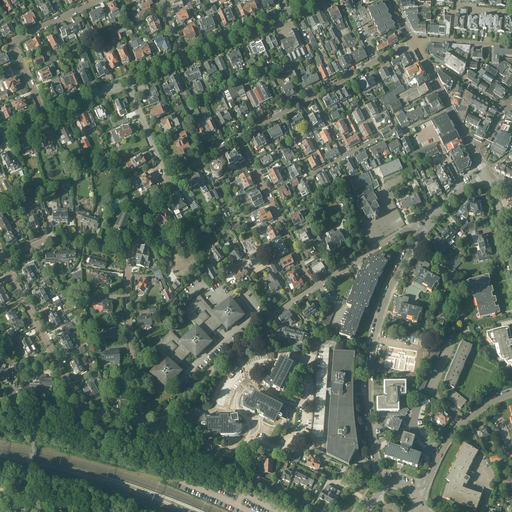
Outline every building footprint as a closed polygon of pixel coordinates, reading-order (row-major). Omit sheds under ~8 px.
[(7,0),(3,2),(2,4),(3,6),(5,6),(8,12),(14,9),(12,6),(11,6),(8,0),(7,0)] [(10,0),(13,5),(12,5),(15,10),(17,9),(16,7),(19,5),(18,2),(20,1),(18,0),(10,0)] [(140,6),(141,6),(143,11),(149,9),(148,6),(151,4),(150,2),(151,1),(150,0),(143,0),(140,2),(140,3),(139,3),(139,4),(140,5),(140,6)] [(181,0),(177,0),(170,3),(171,3),(172,7),(174,6),(175,8),(173,9),(174,12),(181,9),(180,8),(184,7),(181,0)] [(247,5),(251,14),(251,15),(252,16),(255,14),(255,12),(257,11),(254,2),(253,2),(253,0),(249,2),(250,4),(247,5)] [(274,6),(276,5),(274,0),(272,1),(271,0),(262,0),(261,1),(265,10),(268,9),(271,8),(274,6)] [(246,1),(236,5),(238,9),(239,9),(243,19),(244,19),(247,18),(247,17),(247,16),(251,14),(247,5),(246,1)] [(355,17),(358,16),(352,1),(346,4),(348,8),(346,9),(347,13),(349,12),(349,13),(352,11),(355,17)] [(41,5),(41,6),(39,7),(40,9),(40,10),(44,17),(45,19),(48,17),(47,16),(53,13),(55,12),(53,8),(51,9),(47,2),(44,3),(41,5)] [(113,17),(119,14),(118,11),(114,2),(112,4),(111,3),(109,4),(108,5),(112,13),(113,17)] [(383,3),(382,2),(376,4),(372,6),(373,7),(372,7),(372,8),(368,10),(380,38),(396,31),(394,27),(395,27),(394,23),(393,24),(391,21),(392,20),(391,16),(389,17),(388,14),(389,13),(388,9),(386,10),(383,3)] [(340,22),(340,24),(343,23),(342,21),(343,21),(336,8),(335,6),(332,7),(333,9),(332,10),(336,20),(338,19),(340,22)] [(188,9),(189,9),(188,7),(180,10),(182,14),(180,15),(179,13),(177,14),(177,16),(178,19),(177,19),(178,23),(180,22),(180,23),(181,23),(182,24),(184,23),(184,22),(185,22),(184,21),(189,19),(186,12),(187,11),(187,10),(188,10),(188,9)] [(364,7),(362,8),(358,10),(365,24),(371,22),(364,7)] [(336,20),(332,10),(331,8),(328,10),(328,11),(334,22),(337,21),(336,20)] [(417,9),(405,11),(406,16),(407,16),(408,18),(417,17),(423,16),(429,15),(430,15),(431,15),(431,8),(418,9),(417,9)] [(100,9),(95,12),(98,19),(104,16),(100,9)] [(225,27),(230,24),(226,15),(223,9),(218,11),(220,14),(223,23),(221,23),(223,27),(224,26),(225,27)] [(511,18),(466,14),(466,10),(461,9),(460,14),(456,13),(454,31),(511,36),(511,18)] [(226,15),(230,24),(230,25),(234,23),(233,21),(236,20),(232,12),(231,10),(228,11),(229,13),(226,15)] [(23,19),(25,22),(22,23),(24,27),(27,26),(35,22),(33,18),(34,17),(33,14),(31,15),(30,12),(23,16),(24,19),(23,19)] [(92,22),(95,20),(97,23),(99,22),(98,19),(95,12),(89,15),(92,22)] [(324,13),(320,15),(325,27),(324,27),(325,29),(326,28),(326,27),(329,26),(327,23),(328,23),(324,13)] [(204,18),(206,21),(210,32),(215,29),(215,27),(216,26),(216,25),(216,24),(215,24),(214,24),(214,22),(213,23),(212,20),(214,19),(213,15),(208,17),(204,18)] [(325,27),(320,15),(316,17),(320,26),(321,26),(322,26),(324,29),(325,29),(324,27),(325,27)] [(155,17),(146,21),(149,27),(158,24),(157,22),(158,20),(157,17),(156,17),(155,18),(155,17)] [(317,30),(312,19),(311,17),(308,19),(309,21),(307,21),(309,26),(311,26),(312,27),(311,28),(312,30),(311,31),(312,32),(313,32),(314,35),(316,34),(315,31),(317,30)] [(320,26),(316,17),(312,19),(317,30),(319,29),(318,27),(320,26)] [(204,34),(210,32),(206,21),(204,18),(197,22),(198,25),(200,25),(201,27),(201,28),(201,29),(200,30),(201,32),(202,32),(203,32),(204,34)] [(74,25),(71,26),(74,34),(81,30),(80,29),(84,27),(80,19),(73,22),(74,25)] [(427,34),(439,35),(440,27),(436,27),(436,25),(433,25),(433,24),(431,24),(432,21),(431,21),(429,21),(429,24),(427,34)] [(309,28),(306,22),(301,24),(303,28),(302,29),(303,31),(304,31),(306,30),(307,33),(309,32),(310,34),(309,34),(311,39),(314,38),(309,28)] [(415,33),(422,34),(422,23),(423,23),(423,22),(421,22),(421,23),(420,23),(419,23),(419,24),(419,27),(412,27),(412,26),(411,27),(414,32),(415,33)] [(4,37),(15,31),(14,27),(12,28),(9,23),(1,26),(4,32),(2,33),(4,37)] [(193,29),(196,28),(194,23),(186,26),(188,29),(186,29),(187,32),(185,34),(188,40),(196,37),(193,29)] [(345,28),(343,23),(340,24),(336,26),(338,30),(339,30),(340,31),(345,28)] [(143,30),(145,34),(151,31),(152,34),(160,31),(160,30),(162,30),(162,29),(161,26),(159,26),(158,24),(149,27),(143,30)] [(67,37),(74,34),(71,26),(67,28),(66,26),(58,29),(62,37),(66,35),(67,37)] [(282,41),(280,37),(277,38),(279,44),(280,44),(285,56),(288,63),(307,55),(297,31),(295,32),(294,29),(289,31),(291,34),(289,35),(290,38),(282,41)] [(333,38),(330,40),(328,42),(328,43),(334,40),(335,40),(339,38),(334,29),(329,31),(333,38)] [(385,37),(382,39),(384,44),(387,42),(401,34),(399,30),(392,34),(393,35),(386,39),(385,37)] [(352,40),(349,34),(343,38),(348,49),(349,48),(357,44),(354,39),(352,40)] [(401,34),(387,42),(389,46),(398,41),(398,42),(403,39),(403,37),(401,34)] [(56,47),(61,45),(58,41),(56,42),(54,37),(52,38),(51,36),(47,37),(48,40),(52,49),(53,49),(54,51),(57,50),(56,47)] [(282,57),(285,56),(280,44),(279,44),(277,45),(274,37),(272,38),(271,38),(267,40),(265,41),(267,45),(269,44),(272,50),(277,48),(282,57)] [(38,38),(32,41),(36,49),(43,46),(42,43),(40,40),(39,40),(38,38)] [(167,53),(171,52),(170,49),(166,40),(162,41),(161,39),(154,42),(157,49),(158,49),(160,53),(164,51),(164,52),(166,51),(167,53)] [(387,42),(384,44),(382,39),(377,41),(380,46),(377,48),(380,53),(383,51),(383,50),(385,48),(389,46),(387,42)] [(136,42),(138,46),(139,49),(144,60),(146,59),(147,59),(150,58),(150,57),(149,56),(150,55),(146,46),(145,43),(141,44),(139,40),(136,42),(136,41),(136,42)] [(32,42),(25,45),(25,46),(25,47),(26,49),(27,49),(28,52),(31,50),(33,53),(37,51),(36,49),(32,41),(32,42)] [(259,53),(258,54),(259,56),(267,52),(262,41),(259,42),(255,43),(259,53)] [(144,60),(139,49),(138,46),(136,42),(130,44),(133,52),(132,52),(137,63),(137,62),(138,63),(141,61),(144,60)] [(316,42),(306,46),(308,52),(318,48),(316,42)] [(329,44),(334,53),(339,51),(334,42),(329,44)] [(259,53),(255,43),(250,46),(248,48),(250,54),(249,54),(251,58),(247,60),(250,65),(255,63),(254,58),(256,58),(255,55),(258,54),(259,53)] [(433,56),(444,63),(449,44),(443,44),(435,44),(431,45),(429,46),(428,50),(431,55),(433,55),(433,56)] [(444,63),(462,76),(464,72),(465,68),(466,68),(467,63),(466,63),(469,54),(469,50),(470,46),(449,44),(444,63)] [(129,60),(130,59),(129,56),(127,56),(125,51),(127,50),(125,46),(124,47),(123,47),(120,48),(120,47),(116,49),(117,51),(122,64),(126,63),(128,63),(129,62),(130,61),(129,60)] [(497,70),(500,65),(499,64),(499,58),(503,58),(503,56),(511,56),(511,49),(500,49),(500,48),(492,48),(492,63),(491,63),(490,63),(489,65),(497,70)] [(98,52),(101,60),(102,59),(103,61),(104,64),(106,63),(104,58),(101,51),(100,49),(97,50),(98,52)] [(357,52),(361,61),(367,58),(362,49),(357,52)] [(114,67),(118,66),(117,64),(118,63),(113,52),(109,54),(109,53),(106,54),(104,50),(101,51),(103,56),(104,55),(106,59),(107,58),(110,65),(108,65),(110,69),(111,68),(111,69),(112,69),(114,68),(114,67)] [(238,50),(233,53),(241,71),(243,70),(242,68),(242,67),(242,65),(241,64),(243,63),(242,61),(243,61),(240,54),(242,53),(241,50),(238,51),(238,50)] [(475,64),(477,64),(478,64),(479,59),(484,59),(485,50),(480,50),(478,50),(477,61),(476,61),(475,64)] [(356,64),(361,61),(357,52),(352,55),(356,64)] [(400,58),(402,62),(415,55),(414,52),(412,52),(400,58)] [(233,67),(236,66),(237,69),(236,69),(237,72),(238,72),(241,71),(233,53),(228,55),(226,56),(228,59),(230,58),(233,67)] [(0,66),(10,62),(9,58),(7,59),(5,56),(4,56),(3,55),(0,56),(0,66)] [(35,66),(44,63),(41,55),(36,57),(37,58),(33,60),(34,63),(32,63),(33,67),(35,66)] [(415,55),(402,62),(400,63),(400,64),(402,63),(405,68),(418,61),(415,55)] [(341,58),(341,59),(346,69),(352,66),(348,58),(347,59),(347,57),(344,58),(344,56),(341,58)] [(220,72),(227,70),(222,58),(219,59),(218,57),(215,58),(216,60),(215,61),(220,72)] [(327,78),(329,78),(325,70),(323,64),(322,64),(320,61),(321,61),(319,58),(316,60),(318,64),(317,65),(319,69),(318,69),(323,80),(324,80),(325,81),(327,80),(327,78)] [(393,67),(400,63),(402,62),(400,58),(391,63),(393,67)] [(503,61),(506,63),(511,67),(511,59),(504,58),(503,61)] [(100,78),(108,75),(105,69),(106,68),(104,64),(103,61),(99,63),(100,65),(96,67),(98,74),(96,74),(98,79),(100,78)] [(498,73),(501,75),(505,70),(503,68),(506,63),(503,61),(500,65),(497,70),(496,71),(498,73)] [(211,78),(218,75),(215,68),(213,68),(211,63),(208,64),(207,62),(204,64),(205,65),(209,75),(211,78)] [(340,74),(343,73),(339,64),(336,65),(334,62),(331,64),(336,74),(337,74),(336,74),(339,73),(340,74)] [(86,63),(81,65),(84,71),(80,73),(84,84),(91,82),(89,77),(90,77),(87,70),(89,70),(86,63)] [(407,72),(410,78),(407,80),(408,83),(420,77),(420,76),(425,74),(420,63),(415,66),(415,67),(407,72)] [(511,67),(506,63),(503,68),(505,70),(507,71),(507,72),(511,74),(511,67)] [(328,69),(325,70),(329,78),(335,75),(332,67),(330,68),(329,66),(328,65),(326,66),(327,67),(328,69)] [(468,73),(467,74),(467,73),(466,79),(472,83),(472,84),(477,87),(482,79),(486,73),(488,71),(489,69),(490,67),(486,65),(482,71),(481,71),(479,74),(479,73),(476,77),(469,72),(468,73)] [(197,68),(191,71),(198,85),(200,91),(203,90),(199,79),(202,78),(199,72),(201,71),(199,68),(198,69),(197,68)] [(488,71),(486,73),(489,76),(494,79),(498,73),(496,71),(491,68),(489,71),(488,70),(489,70),(489,69),(488,71)] [(52,78),(50,73),(49,73),(47,69),(38,73),(39,74),(37,75),(36,75),(37,78),(38,78),(40,77),(40,78),(39,79),(40,82),(42,81),(42,82),(50,78),(52,78)] [(391,77),(387,69),(383,71),(382,69),(378,71),(379,72),(379,73),(383,81),(391,77)] [(511,75),(508,73),(507,72),(507,71),(505,70),(501,75),(503,76),(505,78),(511,82),(511,75)] [(198,85),(191,71),(185,73),(186,74),(184,75),(185,78),(187,77),(190,83),(192,82),(195,88),(195,89),(196,92),(197,92),(200,91),(198,85)] [(300,78),(299,76),(296,71),(292,72),(296,80),(298,86),(302,84),(301,80),(300,78)] [(309,71),(306,73),(309,81),(311,85),(311,84),(315,83),(314,83),(319,81),(316,76),(312,78),(311,75),(309,71)] [(66,75),(72,89),(72,90),(73,91),(76,90),(76,89),(75,87),(78,86),(77,83),(77,82),(76,80),(75,80),(72,72),(66,75)] [(309,81),(306,73),(299,76),(300,78),(301,80),(302,80),(303,83),(301,84),(303,88),(305,87),(309,86),(311,85),(309,81)] [(439,73),(438,75),(447,93),(447,92),(448,94),(450,95),(451,93),(454,84),(439,73)] [(171,79),(172,82),(176,91),(178,95),(183,92),(182,92),(181,89),(183,89),(183,88),(183,87),(183,85),(181,86),(179,81),(178,82),(176,77),(174,74),(170,76),(171,79)] [(406,84),(407,87),(410,85),(411,87),(417,84),(417,83),(428,77),(426,74),(425,74),(420,76),(420,77),(408,83),(406,84)] [(70,90),(72,89),(66,75),(60,77),(60,78),(58,79),(60,84),(62,83),(65,90),(66,92),(67,92),(69,91),(70,90)] [(369,78),(365,80),(370,91),(377,88),(377,89),(381,87),(378,82),(374,83),(370,76),(368,77),(369,78)] [(490,85),(492,82),(494,79),(489,76),(486,82),(490,85)] [(2,79),(0,79),(0,82),(2,88),(5,87),(6,90),(8,90),(10,89),(12,93),(13,93),(16,92),(16,91),(16,90),(21,88),(19,84),(20,83),(19,82),(18,82),(17,78),(7,82),(5,77),(2,79)] [(417,83),(417,84),(419,87),(430,81),(428,77),(417,83)] [(510,88),(511,84),(511,82),(505,78),(502,83),(504,85),(510,88)] [(62,96),(63,95),(59,87),(58,85),(60,84),(58,79),(47,84),(49,88),(51,93),(48,94),(50,99),(53,98),(57,97),(57,96),(59,95),(59,96),(60,97),(62,96)] [(494,79),(492,82),(493,82),(490,86),(490,87),(486,93),(493,97),(494,95),(501,99),(503,99),(507,92),(507,91),(502,88),(503,86),(494,79)] [(364,94),(370,91),(365,80),(361,82),(360,81),(358,82),(364,94)] [(483,83),(482,82),(478,88),(485,92),(488,86),(490,87),(490,86),(483,81),(483,83)] [(167,97),(173,95),(172,93),(176,91),(172,82),(162,86),(166,95),(167,97)] [(260,89),(266,102),(268,101),(270,104),(274,102),(272,99),(266,86),(263,87),(260,82),(257,83),(260,89)] [(291,83),(282,87),(283,91),(287,98),(292,95),(292,96),(296,94),(291,83)] [(418,89),(421,96),(434,90),(431,83),(418,89)] [(385,107),(386,106),(398,100),(396,96),(408,89),(407,87),(406,84),(405,85),(404,85),(393,91),(381,98),(385,107)] [(454,84),(451,93),(464,97),(466,92),(454,84)] [(238,85),(234,87),(239,97),(241,96),(241,97),(246,95),(245,94),(246,94),(244,90),(243,90),(241,88),(239,89),(238,85)] [(149,89),(155,104),(160,102),(157,97),(159,97),(156,91),(158,90),(156,86),(154,87),(149,89)] [(223,92),(229,104),(233,102),(233,100),(239,97),(234,87),(228,90),(223,92)] [(344,91),(342,92),(346,99),(346,101),(349,99),(349,98),(351,97),(348,90),(347,90),(347,88),(343,90),(344,91)] [(151,106),(155,104),(149,89),(143,92),(141,93),(143,97),(145,96),(147,102),(149,101),(151,106)] [(253,92),(260,105),(262,104),(263,106),(267,104),(266,102),(260,89),(253,92)] [(411,101),(421,96),(418,89),(408,94),(411,100),(411,101)] [(346,101),(346,99),(342,92),(340,93),(340,91),(336,93),(337,95),(340,102),(341,102),(341,103),(346,101)] [(260,106),(260,105),(253,92),(247,95),(254,108),(256,107),(256,108),(257,108),(260,106)] [(463,123),(467,112),(473,97),(466,92),(464,97),(458,113),(463,123)] [(423,99),(417,102),(419,105),(424,102),(426,105),(427,107),(429,106),(431,105),(440,100),(436,93),(423,100),(423,99)] [(464,97),(451,93),(450,95),(450,96),(452,97),(453,97),(451,100),(452,101),(451,103),(452,104),(453,104),(458,113),(464,97)] [(330,96),(328,97),(330,101),(331,101),(334,106),(339,103),(335,95),(334,95),(334,94),(330,96)] [(391,108),(393,113),(402,109),(402,108),(409,105),(408,102),(411,100),(408,94),(398,100),(386,106),(388,110),(391,108)] [(330,101),(328,97),(327,98),(327,97),(323,99),(324,101),(323,101),(327,109),(328,109),(329,109),(330,108),(334,106),(331,101),(330,101)] [(473,97),(467,112),(468,112),(470,113),(477,99),(473,97)] [(16,110),(26,106),(23,99),(11,104),(13,108),(15,107),(16,110)] [(125,112),(126,112),(125,110),(125,109),(124,106),(126,105),(125,100),(124,100),(124,99),(123,99),(119,100),(119,101),(119,102),(115,103),(120,115),(123,113),(124,115),(126,114),(125,112)] [(477,99),(470,113),(474,115),(476,112),(481,101),(477,99)] [(432,109),(431,109),(432,110),(443,105),(440,100),(431,105),(429,106),(430,105),(432,109)] [(481,101),(476,112),(480,114),(485,103),(481,101)] [(245,107),(244,104),(245,103),(243,102),(240,103),(241,106),(241,107),(240,108),(236,109),(238,113),(235,114),(238,118),(240,117),(240,118),(241,118),(243,117),(244,116),(248,113),(245,107)] [(370,112),(377,108),(376,107),(377,107),(376,105),(375,105),(374,103),(367,106),(370,112)] [(484,116),(486,111),(489,105),(485,103),(480,114),(484,117),(484,116)] [(420,108),(421,110),(425,116),(425,118),(431,115),(429,111),(429,110),(428,109),(427,107),(426,105),(420,108)] [(429,109),(428,109),(429,110),(429,111),(431,115),(444,108),(443,105),(432,110),(431,109),(430,110),(429,109)] [(489,105),(486,111),(494,115),(495,113),(496,114),(498,111),(497,109),(495,108),(494,107),(494,108),(489,105)] [(9,107),(6,108),(4,109),(5,111),(3,112),(3,111),(0,111),(0,117),(4,115),(6,119),(12,117),(10,113),(11,113),(9,107)] [(154,118),(166,114),(164,110),(164,109),(163,107),(161,108),(152,112),(153,114),(151,115),(152,119),(154,118)] [(340,117),(342,115),(340,112),(344,111),(342,107),(335,111),(336,113),(331,115),(334,121),(340,118),(340,117)] [(420,108),(415,110),(419,119),(425,116),(421,110),(420,108)] [(103,119),(107,117),(105,111),(104,112),(102,109),(99,110),(99,109),(98,109),(95,110),(95,111),(98,120),(99,120),(99,123),(104,121),(103,119)] [(226,112),(225,110),(225,109),(220,111),(216,114),(218,116),(218,117),(220,121),(218,122),(220,126),(222,124),(223,125),(227,123),(231,120),(228,114),(228,115),(226,112)] [(352,116),(353,115),(354,117),(352,118),(353,120),(354,119),(354,120),(362,116),(360,110),(353,114),(351,115),(352,116)] [(410,124),(405,116),(404,113),(403,114),(402,110),(395,114),(397,117),(402,128),(410,125),(410,124)] [(415,110),(410,113),(415,122),(419,119),(415,110)] [(494,115),(486,111),(484,116),(492,120),(494,115)] [(94,124),(91,117),(90,114),(89,113),(88,112),(86,113),(85,114),(86,116),(84,116),(83,115),(81,116),(80,117),(80,118),(81,120),(79,121),(79,122),(80,125),(81,125),(83,125),(84,128),(87,127),(89,130),(96,127),(95,124),(94,124)] [(381,117),(387,115),(385,112),(380,115),(374,119),(377,123),(383,120),(381,117)] [(410,113),(405,116),(410,124),(415,122),(410,113)] [(446,113),(431,121),(436,131),(438,130),(452,123),(446,113)] [(322,123),(324,122),(320,114),(313,117),(312,114),(308,116),(310,119),(311,123),(309,124),(313,132),(317,130),(315,126),(320,124),(321,125),(319,126),(321,129),(326,127),(324,123),(323,124),(322,123)] [(472,126),(475,118),(469,115),(466,123),(467,123),(466,124),(466,125),(469,126),(470,126),(470,125),(472,126)] [(301,116),(299,117),(293,121),(291,122),(292,124),(291,125),(293,129),(301,126),(301,127),(305,125),(305,124),(305,123),(301,116)] [(355,120),(356,120),(358,124),(365,120),(362,116),(354,120),(355,120)] [(176,121),(175,117),(171,118),(161,122),(160,123),(161,126),(162,126),(163,126),(165,131),(166,131),(169,130),(170,131),(174,129),(180,127),(180,126),(183,125),(180,119),(178,120),(177,120),(176,121)] [(479,128),(480,124),(481,124),(480,123),(481,121),(475,118),(472,126),(477,129),(478,127),(479,128)] [(481,124),(480,124),(485,127),(485,126),(489,128),(492,122),(492,121),(487,118),(486,120),(483,118),(481,124)] [(209,129),(210,133),(212,132),(212,133),(212,132),(213,134),(217,132),(216,131),(211,119),(204,123),(206,127),(205,127),(206,129),(209,129)] [(339,130),(345,127),(342,120),(338,123),(338,124),(336,125),(339,130)] [(206,127),(204,123),(200,125),(201,126),(196,128),(201,138),(201,137),(202,139),(205,137),(205,136),(205,135),(210,133),(209,129),(206,129),(205,127),(206,127)] [(452,123),(438,130),(441,135),(439,136),(444,146),(459,139),(454,128),(452,123)] [(503,127),(500,132),(502,133),(506,135),(507,133),(508,133),(511,125),(504,123),(503,127)] [(363,133),(369,130),(366,124),(364,126),(363,125),(359,127),(363,133)] [(485,127),(480,124),(479,128),(475,136),(475,137),(474,139),(481,143),(483,140),(483,141),(486,135),(487,132),(488,130),(489,128),(485,126),(485,127)] [(395,129),(398,137),(403,135),(401,131),(400,131),(399,129),(398,129),(397,127),(397,128),(396,125),(393,126),(395,129),(394,129),(395,129)] [(65,144),(71,141),(70,138),(70,136),(69,137),(67,131),(68,130),(67,126),(58,130),(60,134),(62,133),(63,136),(58,138),(60,142),(63,140),(65,144)] [(112,132),(110,132),(115,144),(117,143),(120,141),(120,139),(131,135),(131,134),(134,133),(132,129),(130,130),(129,130),(128,127),(127,127),(125,128),(124,126),(119,128),(120,130),(115,132),(115,130),(112,132)] [(272,129),(277,138),(283,135),(278,126),(276,127),(272,129)] [(381,132),(383,136),(393,130),(395,129),(394,129),(393,126),(389,129),(389,128),(386,129),(386,128),(384,129),(384,130),(381,132)] [(349,133),(345,127),(339,130),(341,136),(344,135),(345,136),(346,135),(349,133)] [(277,138),(272,129),(269,131),(267,132),(272,141),(277,138)] [(398,137),(395,129),(393,130),(383,136),(385,139),(395,134),(396,135),(393,136),(394,139),(398,137)] [(372,135),(369,130),(363,133),(364,137),(361,139),(363,142),(370,138),(369,137),(372,135)] [(318,134),(317,135),(319,140),(322,138),(326,137),(327,139),(330,137),(327,131),(326,131),(324,132),(324,131),(319,134),(318,134)] [(186,136),(189,135),(188,132),(179,135),(181,139),(173,142),(179,156),(184,154),(183,152),(184,151),(189,149),(187,142),(188,141),(186,136)] [(500,132),(490,150),(500,155),(501,154),(504,155),(507,153),(509,150),(511,151),(511,150),(511,138),(506,135),(502,133),(500,132)] [(49,137),(48,134),(40,138),(35,140),(37,144),(41,143),(43,148),(44,147),(46,151),(50,150),(51,151),(55,150),(54,148),(52,143),(53,143),(50,136),(49,137)] [(257,136),(258,137),(258,138),(258,137),(263,148),(269,145),(264,135),(262,136),(262,135),(261,135),(261,134),(260,134),(258,135),(257,136)] [(358,135),(352,139),(355,146),(360,143),(359,140),(360,139),(360,138),(359,138),(358,135)] [(263,148),(258,137),(258,138),(256,138),(252,140),(251,141),(251,142),(251,144),(252,144),(254,144),(256,149),(257,151),(261,149),(263,148)] [(332,141),(330,137),(327,139),(326,137),(322,138),(323,139),(323,141),(322,141),(324,145),(326,144),(327,144),(327,143),(329,142),(330,143),(331,142),(331,141),(332,141)] [(355,146),(352,139),(348,141),(346,137),(343,138),(347,147),(348,146),(349,148),(355,146)] [(36,155),(34,149),(32,150),(27,138),(14,144),(16,148),(17,147),(18,149),(20,148),(23,156),(32,153),(32,155),(31,155),(32,156),(34,155),(35,156),(36,156),(36,155)] [(90,148),(87,139),(80,142),(84,150),(90,148)] [(304,147),(305,149),(315,144),(312,139),(310,140),(302,144),(304,147)] [(463,146),(460,139),(445,147),(448,153),(454,150),(458,148),(463,146)] [(398,149),(397,150),(398,152),(400,151),(399,149),(401,147),(397,140),(391,143),(393,147),(395,146),(395,147),(397,147),(398,149)] [(379,145),(384,152),(385,151),(387,155),(390,154),(388,150),(388,149),(384,142),(379,145)] [(396,150),(397,150),(398,149),(397,147),(395,147),(395,146),(393,147),(391,143),(388,145),(392,152),(394,151),(396,154),(398,153),(396,150)] [(317,150),(315,144),(305,149),(306,151),(304,152),(306,156),(308,155),(315,151),(317,150)] [(375,147),(381,159),(382,158),(381,157),(383,156),(382,153),(384,152),(379,145),(379,144),(375,147)] [(332,159),(336,157),(333,150),(331,151),(329,147),(328,148),(327,149),(332,159)] [(380,159),(381,159),(375,147),(370,150),(370,151),(370,152),(371,152),(373,154),(372,155),(373,156),(374,156),(374,157),(376,160),(372,162),(375,168),(383,165),(380,159)] [(454,161),(454,162),(459,159),(464,157),(468,155),(464,147),(455,151),(455,150),(450,153),(450,154),(449,154),(451,157),(452,157),(453,158),(452,158),(454,161)] [(282,153),(285,158),(293,155),(291,151),(290,151),(289,149),(288,150),(287,151),(283,152),(282,153)] [(232,154),(237,164),(239,163),(240,164),(245,161),(244,158),(242,159),(239,154),(240,153),(241,152),(240,150),(239,150),(238,151),(237,150),(233,152),(234,153),(232,154)] [(3,155),(1,156),(3,162),(4,166),(6,165),(8,170),(15,166),(16,165),(18,169),(21,168),(17,160),(13,162),(13,160),(12,161),(8,152),(6,153),(3,154),(3,155)] [(237,164),(232,154),(230,155),(230,154),(229,154),(229,153),(228,153),(226,154),(226,155),(226,156),(231,167),(237,164)] [(364,153),(360,155),(364,164),(365,166),(366,167),(368,171),(372,169),(371,167),(370,168),(366,161),(368,160),(364,153)] [(293,155),(285,158),(282,160),(286,167),(291,165),(290,162),(287,163),(287,162),(295,158),(293,155)] [(323,155),(318,157),(320,160),(322,163),(323,164),(326,162),(323,155)] [(364,173),(368,171),(366,167),(365,166),(364,164),(360,155),(355,158),(359,164),(361,163),(364,170),(363,171),(364,173)] [(125,163),(128,168),(133,165),(136,169),(137,168),(138,170),(146,166),(144,164),(146,163),(143,159),(142,160),(140,156),(132,160),(132,159),(125,163)] [(272,156),(270,157),(270,156),(265,159),(264,157),(261,159),(262,161),(261,161),(263,165),(264,164),(265,166),(273,162),(272,160),(273,160),(272,156)] [(308,160),(311,165),(317,161),(315,157),(308,160)] [(455,162),(451,163),(458,176),(460,175),(460,176),(463,175),(463,173),(465,172),(466,172),(467,172),(467,171),(469,171),(469,170),(470,168),(469,168),(471,164),(472,163),(471,163),(471,162),(471,161),(470,160),(471,160),(470,159),(469,157),(465,159),(464,158),(464,157),(459,160),(455,162)] [(351,177),(358,173),(357,171),(357,170),(351,159),(344,162),(350,173),(349,173),(351,177)] [(319,164),(322,163),(320,160),(317,161),(311,165),(313,169),(320,166),(319,164)] [(359,200),(355,202),(356,205),(362,202),(361,201),(367,197),(368,198),(374,194),(373,190),(378,187),(379,186),(378,183),(382,181),(381,179),(403,170),(399,160),(350,181),(355,191),(369,184),(370,186),(358,194),(359,200)] [(497,170),(504,174),(508,166),(508,165),(509,166),(510,164),(511,164),(511,161),(510,161),(508,160),(502,163),(501,163),(498,165),(498,166),(497,167),(497,170)] [(290,174),(300,170),(299,168),(298,165),(291,169),(291,168),(288,170),(289,173),(286,174),(287,176),(290,175),(290,174)] [(442,166),(434,171),(441,184),(444,188),(448,186),(449,187),(453,185),(448,177),(449,177),(446,172),(446,173),(444,169),(442,166)] [(270,180),(280,175),(278,172),(281,171),(279,167),(277,168),(274,170),(274,171),(269,173),(270,175),(268,176),(270,180)] [(338,167),(334,170),(338,178),(343,175),(344,174),(342,171),(341,172),(338,167)] [(217,178),(218,178),(219,178),(220,178),(221,177),(221,176),(222,176),(222,175),(222,174),(222,173),(222,172),(221,171),(221,170),(220,170),(219,169),(218,169),(217,169),(217,168),(214,169),(214,170),(214,171),(213,171),(213,172),(213,173),(213,174),(213,175),(213,176),(214,177),(215,178),(216,178),(217,178)] [(290,174),(290,175),(292,178),(295,177),(295,178),(302,174),(301,171),(300,170),(290,174)] [(334,180),(338,178),(334,170),(330,172),(334,180)] [(236,181),(238,185),(251,179),(250,178),(252,177),(250,173),(248,174),(240,178),(240,179),(238,180),(236,181)] [(319,181),(327,177),(325,173),(322,174),(317,177),(319,181)] [(203,193),(207,191),(200,179),(200,178),(197,174),(193,176),(194,177),(189,180),(193,187),(198,184),(203,193)] [(150,187),(154,185),(148,175),(144,177),(138,181),(142,186),(143,185),(145,189),(147,191),(151,188),(150,187)] [(280,175),(270,180),(271,184),(273,183),(274,185),(280,182),(280,183),(283,182),(280,175)] [(320,185),(329,180),(327,177),(319,181),(320,185)] [(292,186),(292,187),(299,184),(296,178),(292,180),(290,181),(291,184),(292,186)] [(238,185),(240,190),(245,188),(245,189),(253,185),(255,184),(254,180),(251,181),(251,179),(238,185)] [(431,197),(435,195),(431,185),(430,186),(428,182),(426,179),(423,180),(426,188),(427,187),(430,193),(427,194),(429,197),(431,196),(431,197)] [(435,179),(428,182),(430,186),(431,185),(435,195),(437,194),(438,196),(442,194),(441,192),(437,183),(435,179)] [(329,180),(320,185),(322,189),(326,187),(327,188),(332,186),(329,180)] [(293,188),(292,187),(292,186),(288,188),(286,185),(283,186),(284,188),(278,191),(282,199),(283,201),(284,201),(287,200),(287,199),(291,197),(289,192),(289,191),(289,190),(293,188)] [(300,190),(299,190),(300,192),(298,194),(298,195),(301,194),(302,193),(310,190),(308,186),(300,190)] [(212,191),(217,200),(221,198),(217,189),(212,191)] [(312,193),(310,190),(302,193),(301,194),(298,195),(300,199),(312,193)] [(243,194),(244,198),(249,195),(256,208),(264,204),(262,199),(259,192),(253,195),(252,194),(251,192),(247,193),(247,192),(243,194)] [(349,192),(343,194),(344,198),(348,206),(352,204),(354,203),(350,195),(349,192)] [(376,193),(374,194),(368,198),(367,197),(361,201),(362,202),(356,205),(357,208),(356,209),(358,213),(360,212),(362,211),(366,217),(367,217),(368,219),(369,219),(370,219),(372,218),(372,219),(372,218),(373,218),(373,219),(374,219),(375,220),(375,221),(375,220),(378,218),(379,218),(378,218),(377,216),(378,216),(378,215),(379,215),(379,214),(378,214),(380,213),(380,212),(380,211),(381,211),(380,211),(379,209),(380,209),(380,208),(379,208),(376,202),(378,201),(380,200),(376,193)] [(410,197),(410,198),(413,206),(420,203),(418,198),(420,197),(419,193),(410,197)] [(173,202),(179,213),(183,211),(188,209),(186,206),(187,206),(181,197),(180,195),(175,197),(177,199),(173,202)] [(410,207),(413,206),(410,198),(400,202),(403,209),(409,206),(410,207)] [(469,214),(470,211),(469,211),(472,199),(470,198),(469,200),(461,209),(464,212),(462,215),(467,220),(468,214),(469,214)] [(470,211),(475,212),(479,200),(472,199),(469,211),(470,211)] [(480,201),(479,200),(475,212),(474,216),(475,216),(476,217),(481,216),(481,217),(482,217),(482,218),(483,218),(484,218),(484,217),(485,216),(484,214),(481,203),(480,201)] [(179,213),(173,202),(169,204),(176,216),(177,218),(181,216),(180,214),(179,213)] [(84,221),(88,223),(90,217),(91,215),(81,211),(80,207),(76,207),(76,215),(81,216),(80,220),(82,221),(84,222),(84,221)] [(53,223),(60,223),(60,209),(60,208),(57,208),(57,211),(56,211),(56,214),(52,215),(53,223)] [(258,215),(259,219),(270,214),(268,210),(266,211),(265,209),(260,211),(259,210),(252,213),(254,217),(258,215)] [(303,226),(308,223),(304,215),(306,215),(304,211),(295,215),(294,213),(290,215),(291,217),(295,226),(301,223),(302,224),(303,226)] [(119,212),(117,216),(116,219),(117,220),(116,222),(115,222),(114,225),(115,225),(114,228),(123,232),(124,228),(126,229),(128,224),(126,223),(129,216),(119,212)] [(39,217),(38,214),(31,216),(30,213),(26,214),(28,222),(30,222),(32,228),(34,227),(35,229),(38,228),(38,226),(39,226),(37,218),(39,217)] [(170,228),(173,222),(169,219),(170,218),(166,215),(165,217),(161,214),(156,222),(160,225),(162,222),(170,228)] [(262,224),(261,225),(262,226),(262,225),(263,226),(266,225),(265,224),(269,222),(269,223),(273,221),(272,219),(270,214),(259,219),(262,224)] [(90,217),(88,223),(87,226),(97,229),(100,221),(95,219),(95,218),(90,217)] [(0,220),(0,227),(1,229),(8,225),(5,218),(0,220)] [(444,231),(451,238),(454,235),(455,236),(457,234),(451,228),(452,227),(453,226),(453,225),(452,224),(451,224),(450,225),(448,226),(449,226),(447,229),(446,228),(445,230),(445,231),(444,231)] [(1,229),(4,235),(11,231),(15,229),(14,227),(10,229),(8,225),(1,229)] [(268,232),(269,235),(278,231),(275,226),(266,230),(264,231),(265,233),(267,232),(268,232)] [(11,231),(4,235),(8,243),(16,239),(14,236),(16,234),(15,234),(19,232),(17,228),(15,229),(11,231)] [(330,233),(332,235),(333,235),(335,239),(333,239),(335,243),(336,242),(339,246),(339,247),(342,245),(341,245),(348,242),(349,240),(347,236),(345,236),(342,237),(339,231),(335,234),(332,228),(329,230),(330,233)] [(300,240),(308,236),(309,236),(309,235),(310,234),(314,233),(312,229),(309,230),(308,229),(301,233),(300,230),(296,232),(300,240)] [(278,231),(269,235),(269,236),(271,239),(269,240),(270,242),(272,241),(281,237),(278,231)] [(440,236),(446,242),(448,244),(453,240),(451,238),(444,231),(444,232),(443,231),(442,233),(442,234),(440,236)] [(479,240),(479,244),(489,242),(489,241),(489,238),(488,238),(487,235),(485,236),(485,235),(481,236),(480,231),(475,232),(477,241),(479,240)] [(320,233),(315,235),(319,242),(323,240),(320,233)] [(335,249),(339,247),(339,246),(336,242),(335,243),(333,239),(335,239),(333,235),(332,235),(325,239),(328,244),(327,244),(331,251),(335,249)] [(436,238),(434,240),(436,242),(439,246),(436,249),(438,252),(440,251),(443,248),(443,247),(444,246),(444,245),(446,242),(439,235),(438,235),(436,237),(436,238)] [(308,236),(300,240),(302,244),(303,246),(304,246),(306,245),(307,244),(306,244),(313,240),(311,236),(309,237),(308,236)] [(216,243),(218,245),(210,251),(218,262),(226,256),(222,251),(226,249),(224,246),(220,240),(216,243)] [(276,247),(278,251),(285,247),(282,241),(275,245),(273,246),(274,248),(276,247)] [(138,251),(137,255),(149,258),(150,254),(148,254),(149,248),(152,248),(149,243),(145,242),(144,246),(142,246),(140,252),(138,251)] [(489,245),(489,242),(479,244),(481,250),(491,248),(490,245),(489,245)] [(231,248),(229,244),(228,243),(224,245),(228,250),(235,259),(236,258),(238,261),(242,258),(237,251),(238,251),(236,247),(234,249),(233,247),(231,248)] [(314,247),(304,252),(305,254),(306,254),(308,257),(316,253),(315,250),(320,247),(319,246),(316,247),(315,245),(314,246),(314,247)] [(288,253),(285,247),(278,251),(279,254),(277,255),(278,258),(280,257),(288,253)] [(492,252),(491,248),(481,250),(482,254),(480,254),(482,260),(485,259),(484,257),(489,256),(490,257),(493,257),(492,252)] [(253,266),(262,262),(258,254),(255,255),(254,253),(249,256),(251,260),(250,260),(253,266)] [(50,265),(53,265),(55,264),(54,261),(54,254),(45,254),(45,262),(46,262),(46,264),(50,263),(50,265)] [(351,298),(350,298),(348,302),(350,302),(348,306),(352,308),(344,328),(343,327),(340,335),(351,339),(352,337),(354,338),(356,333),(355,332),(356,330),(357,330),(360,322),(359,321),(361,316),(362,316),(364,312),(363,311),(364,308),(367,309),(369,305),(367,304),(369,299),(371,299),(374,291),(372,291),(375,285),(376,285),(378,281),(376,280),(377,278),(378,279),(381,275),(380,274),(384,268),(383,268),(389,259),(383,254),(381,256),(380,254),(376,259),(375,258),(373,258),(370,263),(368,262),(361,271),(360,270),(356,281),(357,282),(356,284),(355,284),(352,292),(353,293),(351,298)] [(149,258),(137,255),(136,259),(138,260),(137,266),(144,268),(144,267),(149,268),(150,263),(148,262),(149,258)] [(104,268),(107,261),(103,259),(102,260),(91,256),(88,264),(93,265),(93,267),(100,269),(101,267),(104,268)] [(283,258),(276,262),(277,265),(279,265),(280,266),(282,265),(284,268),(289,266),(290,268),(294,266),(293,264),(293,263),(290,257),(288,258),(288,257),(284,258),(285,260),(284,260),(283,258)] [(450,267),(454,271),(461,263),(457,259),(455,261),(453,264),(450,267)] [(277,265),(276,262),(275,262),(274,260),(271,262),(272,265),(270,266),(275,275),(280,272),(277,265)] [(315,266),(312,268),(317,275),(318,276),(326,271),(325,270),(329,267),(328,265),(325,260),(318,264),(316,261),(314,263),(315,266)] [(414,302),(420,299),(419,299),(419,298),(419,297),(419,296),(419,295),(420,294),(420,293),(421,293),(422,292),(423,292),(424,292),(425,292),(426,292),(426,293),(427,293),(428,290),(432,293),(433,292),(437,294),(439,291),(442,287),(438,285),(442,278),(435,274),(434,277),(429,274),(428,271),(432,265),(426,261),(424,265),(418,262),(416,266),(414,269),(416,271),(413,277),(417,279),(415,282),(417,283),(414,287),(412,286),(409,287),(406,291),(407,295),(408,295),(407,297),(403,296),(402,300),(396,298),(395,302),(394,306),(397,307),(395,313),(399,314),(398,318),(401,319),(406,320),(413,322),(412,323),(418,324),(418,323),(422,324),(423,321),(424,321),(425,316),(422,315),(424,308),(416,306),(414,306),(414,304),(413,304),(414,302)] [(25,277),(35,272),(31,264),(25,267),(26,269),(22,271),(25,277)] [(215,275),(218,274),(212,264),(205,268),(211,281),(217,278),(215,275)] [(230,271),(232,274),(234,273),(236,276),(239,274),(242,278),(248,274),(247,271),(245,272),(244,269),(243,269),(237,272),(235,268),(230,271)] [(39,270),(35,272),(25,277),(28,283),(39,278),(37,274),(41,273),(39,270)] [(288,281),(290,280),(292,283),(292,284),(295,289),(297,288),(298,289),(299,289),(300,288),(301,287),(300,287),(304,285),(303,284),(304,284),(304,283),(303,281),(302,281),(301,279),(300,280),(296,270),(287,274),(284,276),(285,277),(286,277),(288,281)] [(160,271),(153,273),(155,278),(157,277),(159,280),(163,278),(160,271)] [(237,281),(238,281),(241,280),(241,279),(242,278),(239,274),(236,276),(234,273),(232,274),(227,277),(225,278),(228,283),(235,278),(237,281)] [(273,293),(281,287),(276,280),(272,274),(268,276),(268,277),(267,278),(269,282),(271,281),(272,283),(268,286),(270,289),(268,291),(270,294),(273,293)] [(110,283),(110,281),(110,277),(98,275),(96,287),(103,288),(104,284),(109,284),(110,283)] [(496,315),(500,314),(498,308),(495,308),(494,304),(497,304),(495,298),(493,299),(492,294),(493,294),(492,288),(490,288),(489,284),(490,284),(489,277),(469,281),(471,292),(473,291),(475,300),(476,300),(480,318),(491,316),(491,317),(496,316),(496,315)] [(148,290),(150,286),(148,285),(150,282),(148,281),(149,280),(148,279),(147,278),(145,278),(145,280),(143,278),(137,289),(138,290),(139,291),(141,293),(142,292),(144,293),(146,289),(148,290)] [(172,287),(175,290),(179,286),(180,286),(183,283),(179,279),(172,286),(172,287)] [(36,293),(39,299),(52,292),(50,290),(48,291),(46,288),(36,293)] [(42,305),(52,300),(50,297),(55,294),(54,291),(52,292),(39,299),(42,305)] [(7,293),(6,294),(0,297),(0,303),(1,305),(10,300),(7,293)] [(200,296),(183,310),(197,327),(207,337),(223,324),(214,312),(200,296)] [(96,297),(93,302),(93,303),(96,305),(99,306),(100,307),(103,307),(103,311),(107,311),(108,314),(112,314),(112,301),(106,301),(106,299),(103,299),(100,299),(96,297)] [(214,312),(223,324),(227,330),(244,316),(231,299),(214,312)] [(306,306),(311,315),(319,309),(319,308),(318,306),(317,306),(317,305),(315,307),(313,304),(311,305),(310,302),(305,306),(306,306)] [(313,317),(311,315),(306,306),(299,311),(301,314),(302,313),(304,316),(303,317),(304,320),(306,318),(307,320),(313,317)] [(447,311),(441,308),(433,327),(441,330),(447,316),(446,315),(447,311)] [(13,326),(20,322),(14,310),(7,314),(13,326)] [(47,316),(51,322),(60,317),(59,315),(59,314),(56,314),(55,314),(55,312),(52,314),(51,312),(47,314),(48,316),(47,316)] [(291,325),(296,322),(288,312),(279,319),(283,324),(287,321),(291,325)] [(60,317),(51,322),(54,328),(61,325),(60,323),(61,323),(62,322),(62,321),(62,320),(67,318),(65,315),(60,317)] [(152,324),(152,321),(153,319),(151,318),(151,315),(139,317),(140,321),(138,321),(139,329),(144,328),(144,326),(144,325),(145,326),(145,328),(147,329),(149,329),(151,327),(150,325),(152,324)] [(21,321),(20,322),(13,326),(10,327),(14,335),(16,334),(17,333),(16,331),(17,331),(18,331),(19,330),(18,330),(24,327),(21,321)] [(308,340),(309,336),(307,335),(307,333),(304,332),(304,334),(303,334),(303,333),(302,333),(302,332),(286,328),(280,326),(280,328),(279,328),(277,335),(284,336),(286,336),(285,338),(289,338),(289,337),(296,339),(295,339),(297,340),(297,339),(300,340),(300,342),(305,343),(307,343),(308,340)] [(109,327),(105,327),(99,328),(100,334),(103,334),(103,335),(106,334),(106,337),(116,336),(115,329),(112,329),(112,328),(109,328),(109,327)] [(207,337),(197,327),(182,341),(191,352),(196,357),(212,343),(207,337)] [(511,338),(511,339),(510,331),(507,331),(506,329),(487,333),(488,339),(492,344),(495,343),(497,354),(501,359),(504,358),(505,361),(509,366),(511,365),(511,367),(511,338)] [(191,352),(182,341),(172,331),(156,347),(166,357),(177,367),(191,352)] [(59,339),(63,345),(73,340),(69,334),(66,336),(65,336),(59,339)] [(23,349),(24,350),(33,344),(32,345),(29,337),(24,340),(24,341),(20,343),(24,349),(23,349)] [(73,340),(63,345),(66,352),(73,348),(73,349),(77,347),(73,340)] [(453,390),(454,389),(456,385),(455,385),(458,379),(459,380),(458,379),(462,372),(461,371),(463,366),(464,367),(464,366),(466,363),(465,362),(466,359),(467,360),(469,356),(468,355),(470,350),(471,351),(471,350),(473,347),(462,342),(462,343),(463,343),(462,346),(461,346),(458,352),(459,352),(458,355),(457,355),(457,356),(458,356),(456,359),(456,358),(455,359),(456,359),(455,362),(454,362),(451,368),(452,369),(451,371),(450,371),(450,372),(451,372),(449,375),(448,375),(446,381),(447,382),(445,384),(444,385),(449,386),(446,391),(450,394),(453,390)] [(33,344),(24,350),(25,350),(27,355),(32,353),(33,355),(37,353),(36,351),(37,351),(33,344)] [(114,365),(119,365),(119,361),(120,361),(118,350),(103,352),(102,352),(102,357),(104,357),(104,363),(114,362),(114,365)] [(383,370),(383,372),(414,376),(415,374),(416,365),(415,364),(416,361),(417,361),(418,354),(386,350),(385,357),(386,357),(385,361),(384,360),(383,370)] [(356,452),(359,451),(356,429),(355,415),(354,408),(354,401),(354,394),(354,389),(354,381),(354,374),(356,354),(335,352),(327,456),(349,466),(356,452)] [(272,386),(274,387),(281,391),(294,364),(288,362),(290,358),(290,357),(290,356),(289,356),(288,356),(288,357),(286,360),(282,358),(273,375),(272,378),(270,380),(268,379),(264,384),(270,389),(272,386)] [(177,367),(166,357),(152,373),(168,388),(182,372),(177,367)] [(70,363),(73,370),(86,363),(85,361),(82,363),(80,358),(77,360),(70,363)] [(86,363),(73,370),(76,376),(79,374),(80,375),(80,374),(81,375),(86,372),(84,367),(87,365),(86,363)] [(1,366),(0,365),(0,373),(4,375),(3,382),(9,383),(10,376),(12,376),(13,372),(10,372),(10,371),(5,371),(5,370),(6,365),(2,364),(1,366)] [(35,374),(35,379),(39,380),(39,384),(35,384),(34,391),(43,391),(43,387),(52,387),(52,380),(46,379),(46,375),(35,374)] [(89,378),(91,381),(86,384),(87,385),(82,388),(85,393),(90,390),(91,391),(93,396),(99,394),(95,385),(96,385),(94,380),(100,377),(98,374),(89,378)] [(379,412),(399,411),(399,396),(406,396),(406,383),(386,383),(386,396),(388,396),(388,399),(378,399),(379,412)] [(125,400),(126,388),(116,387),(115,399),(125,400)] [(455,402),(459,396),(457,394),(458,394),(453,390),(450,394),(447,397),(451,401),(452,400),(455,402)] [(250,400),(246,398),(245,400),(245,402),(245,404),(245,407),(245,409),(255,414),(256,412),(260,414),(260,415),(262,416),(265,417),(265,416),(275,421),(277,417),(281,419),(282,419),(282,418),(283,418),(286,420),(287,419),(287,418),(287,417),(286,417),(286,416),(286,415),(286,414),(287,413),(287,412),(286,412),(286,411),(286,410),(286,409),(286,408),(283,406),(272,401),(271,404),(267,402),(265,401),(255,396),(252,401),(251,400),(252,399),(252,398),(251,397),(250,397),(249,397),(249,398),(249,399),(250,400)] [(460,396),(459,396),(455,402),(454,403),(458,407),(459,406),(461,408),(461,409),(467,401),(466,402),(464,400),(465,400),(460,396)] [(436,410),(440,405),(436,402),(435,401),(431,406),(432,407),(436,410)] [(448,422),(451,419),(441,411),(438,414),(440,415),(437,419),(442,423),(440,425),(444,428),(446,424),(447,424),(448,423),(448,422)] [(388,420),(391,420),(392,420),(400,420),(400,421),(403,422),(405,421),(404,420),(399,414),(382,413),(382,421),(387,423),(388,420)] [(236,434),(236,426),(236,424),(236,423),(239,423),(238,416),(231,417),(232,420),(207,420),(207,425),(203,425),(202,425),(202,426),(202,427),(203,427),(207,427),(207,433),(236,434)] [(402,424),(403,422),(400,421),(400,420),(392,420),(388,428),(392,430),(391,431),(399,431),(402,424)] [(483,442),(492,437),(489,431),(488,429),(487,429),(487,428),(478,432),(478,433),(479,436),(480,436),(483,442)] [(401,450),(389,446),(388,448),(386,448),(384,454),(386,456),(385,458),(399,462),(398,464),(404,466),(405,463),(418,468),(418,466),(421,465),(422,459),(421,458),(421,456),(409,452),(411,448),(412,448),(415,438),(404,435),(401,445),(402,445),(401,450)] [(453,470),(451,472),(449,476),(449,477),(447,480),(450,482),(449,485),(447,484),(443,497),(447,498),(446,499),(473,508),(473,507),(477,509),(482,495),(465,489),(466,486),(470,479),(465,477),(470,470),(469,470),(473,463),(473,462),(479,452),(465,444),(461,451),(457,458),(458,458),(456,462),(452,469),(453,470)] [(320,465),(322,461),(317,459),(317,458),(314,457),(314,458),(310,457),(308,465),(319,469),(319,468),(320,467),(321,466),(320,465)] [(265,465),(265,472),(265,473),(272,473),(272,462),(263,461),(263,465),(265,465)] [(316,470),(315,474),(324,479),(326,474),(316,470)] [(290,482),(292,477),(294,474),(292,473),(288,471),(288,472),(286,471),(282,478),(290,482)] [(292,473),(294,474),(292,477),(296,479),(294,483),(299,485),(299,483),(307,487),(308,484),(312,486),(314,481),(293,471),(292,473)] [(511,482),(510,477),(500,479),(502,486),(511,482)] [(332,505),(340,492),(328,485),(320,498),(320,499),(324,501),(324,500),(332,505)]
